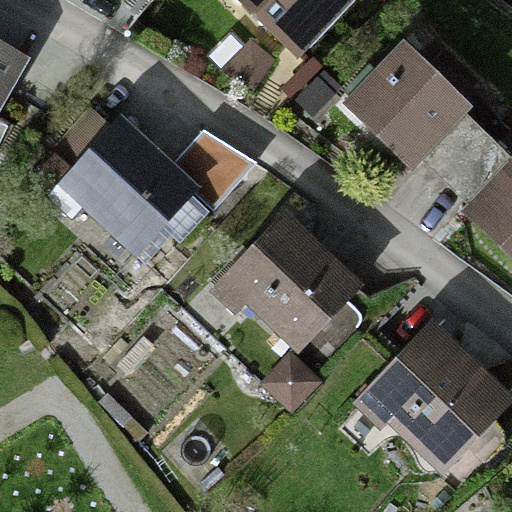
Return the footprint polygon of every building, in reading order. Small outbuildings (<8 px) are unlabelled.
[(222,0),(294,69),(361,0),(222,0)] [(463,120),(469,114),(398,47),(336,113),(406,180),(416,169),(463,120)] [(0,118),(29,67),(0,50),(0,118)] [(440,191),(486,142),(463,120),(416,169),(440,191)] [(48,201),(129,275),(198,200),(116,126),(48,201)] [(486,142),(440,191),(462,212),(509,164),(486,142)] [(511,160),(509,164),(462,212),(454,221),(511,275),(511,160)] [(209,291),(290,368),(357,299),(276,222),(209,291)] [(352,419),(438,495),(509,415),(423,339),(352,419)]
